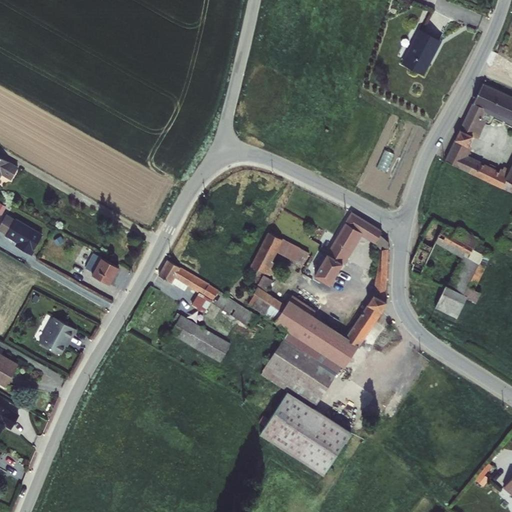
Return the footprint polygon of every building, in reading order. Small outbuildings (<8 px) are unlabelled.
[(456,33),(434,24),(420,58),(441,68),(456,33)] [(511,100),(482,86),(448,158),(511,188),(511,100)] [(36,171),(0,150),(0,192),(8,197),(19,178),(30,183),(36,171)] [(24,218),(0,204),(0,222),(1,223),(0,224),(0,227),(14,236),(24,218)] [(383,221),(357,208),(319,270),(336,280),(368,227),(385,237),(384,245),(381,247),(379,289),(352,332),(318,312),(323,303),(298,287),(288,304),(270,293),(279,279),(268,272),(253,298),(296,327),(349,360),(350,362),(393,296),(394,239),(393,232),(389,228),(386,224),(383,221)] [(459,227),(436,216),(415,260),(427,268),(440,237),(476,255),(460,288),(451,283),(442,303),(460,312),(464,304),(467,306),(493,252),(481,246),(486,235),(462,223),(459,227)] [(286,233),(272,226),(256,259),(270,267),(270,265),(277,268),(283,257),(276,254),(286,233)] [(511,235),(506,233),(500,246),(509,251),(511,246),(511,235)] [(312,242),(307,239),(299,255),(318,265),(329,242),(321,237),(318,242),(312,242)] [(122,260),(102,249),(96,260),(100,263),(98,267),(113,277),(122,260)] [(217,282),(172,257),(162,273),(186,287),(191,279),(205,288),(203,292),(210,296),(217,282)] [(223,286),(217,282),(210,296),(203,292),(197,304),(209,310),(223,286)] [(59,312),(45,339),(66,351),(73,336),(77,338),(83,326),(59,312)] [(186,314),(177,330),(225,356),(233,340),(186,314)] [(321,403),(349,360),(296,327),(271,370),(296,386),(268,428),(331,470),(359,428),(321,403)] [(0,349),(0,376),(14,385),(25,365),(0,349)] [(0,399),(0,430),(5,433),(14,415),(23,420),(27,415),(0,399)]
